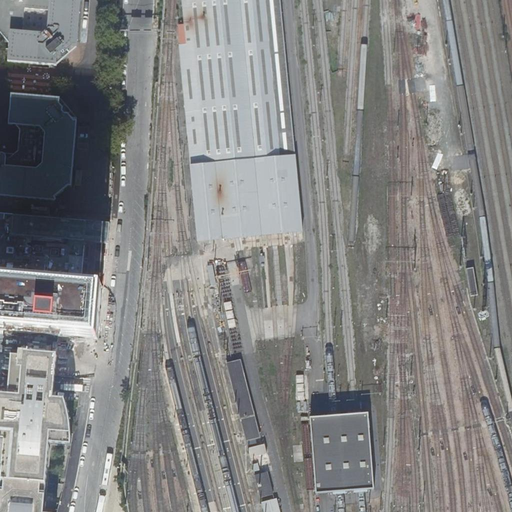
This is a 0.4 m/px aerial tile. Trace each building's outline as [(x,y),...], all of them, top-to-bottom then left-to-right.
[(0,0),(0,34),(10,35),(7,65),(56,69),(56,67),(61,62),(64,63),(67,60),(66,58),(77,49),(81,7),(75,1),(73,1),(72,0),(0,0)] [(192,164),(205,163),(201,121),(189,0),(184,0),(187,33),(188,45),(183,45),(181,45),(192,164)] [(189,0),(201,121),(205,163),(296,154),(283,17),(281,0),(189,0)] [(36,217),(60,219),(61,212),(61,204),(56,197),(70,186),(73,186),(77,127),(68,115),(69,111),(70,109),(70,107),(66,102),(63,105),(60,104),(57,101),(11,98),(9,124),(17,125),(21,129),(19,150),(10,157),(7,157),(7,156),(6,153),(4,151),(2,152),(1,153),(0,153),(0,206),(29,209),(36,217)] [(192,164),(186,165),(193,245),(238,240),(254,239),(269,238),(280,236),(295,235),(304,234),(296,154),(205,163),(192,164)] [(0,213),(0,332),(98,341),(103,289),(108,222),(60,219),(36,217),(0,213)] [(477,294),(474,267),(466,268),(471,296),(477,294)] [(0,399),(53,403),(53,398),(54,385),(56,357),(11,352),(11,359),(0,358),(0,399)] [(259,436),(240,359),(226,362),(247,440),(259,436)] [(44,482),(48,440),(62,441),(63,433),(66,433),(65,422),(63,414),(61,405),(59,398),(53,398),(53,403),(0,399),(0,431),(14,433),(13,442),(12,442),(11,443),(10,444),(10,445),(10,447),(11,448),(12,449),(13,449),(11,479),(44,482)] [(334,413),(308,414),(313,496),(340,495),(361,494),(370,493),(366,411),(355,412),(334,413)] [(256,455),(264,453),(262,446),(254,448),(256,455)] [(267,472),(256,475),(262,496),(273,493),(267,472)] [(41,511),(44,482),(11,479),(9,503),(6,504),(6,507),(9,509),(8,511),(41,511)] [(280,511),(277,499),(262,503),(264,511),(280,511)]
